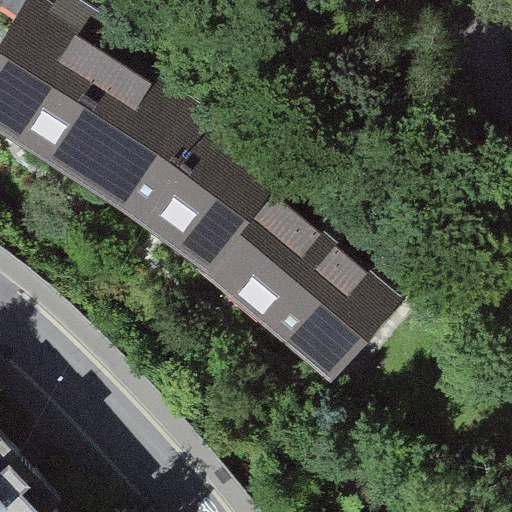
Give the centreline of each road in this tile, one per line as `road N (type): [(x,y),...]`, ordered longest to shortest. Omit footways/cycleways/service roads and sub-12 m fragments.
road 1 (tertiary): [(189,511),(0,315)]
road 2 (residential): [(511,107),(485,87),(477,62),(497,20),(511,9)]
